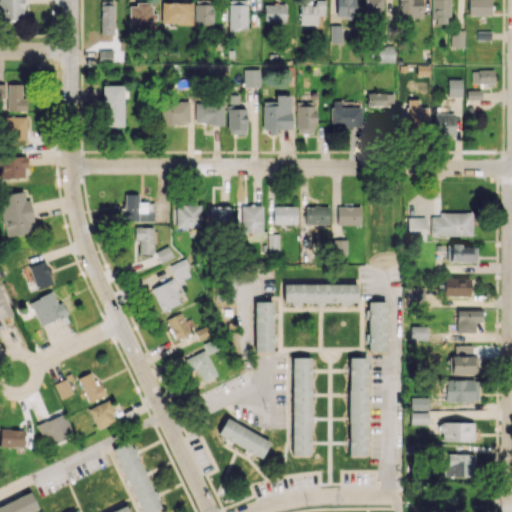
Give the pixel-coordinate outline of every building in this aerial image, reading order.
[(22,0),(0,0),(0,19),(23,19),(22,0)] [(113,34),(112,0),(100,1),(100,35),(113,34)] [(212,25),(212,0),(194,0),(194,24),(212,25)] [(247,27),(246,0),(227,0),(228,28),(247,27)] [(354,0),(335,0),(336,16),(354,17),(354,0)] [(381,0),(363,0),(363,16),(382,16),(381,0)] [(421,0),(398,0),(399,18),(422,18),(421,0)] [(431,0),(432,24),(448,23),(447,0),(431,0)] [(490,15),(490,0),(467,0),(467,15),(490,15)] [(299,24),(316,25),(317,15),(325,15),(325,2),(299,1),(299,24)] [(161,23),(191,24),(192,2),(161,2),(161,23)] [(128,28),(153,28),(153,13),(150,12),(150,3),(129,3),(128,28)] [(285,22),(284,3),(263,4),(264,23),(285,22)] [(330,43),(342,43),(341,24),(329,24),(330,43)] [(463,47),(463,30),(450,30),(450,47),(463,47)] [(377,62),(394,62),(393,46),(376,46),(377,62)] [(259,69),(243,69),(243,87),(259,87),(259,69)] [(471,70),(471,84),(494,83),(494,70),(471,70)] [(461,96),(461,79),(447,79),(447,96),(461,96)] [(25,110),(25,98),(21,98),(21,83),(7,83),(7,110),(25,110)] [(123,85),(102,85),(101,126),(122,126),(123,85)] [(367,106),(393,107),(393,93),(367,93),(367,106)] [(262,131),(276,131),(276,129),(290,129),(290,94),(275,94),(275,101),(262,101),(262,131)] [(406,99),(405,125),(427,125),(427,107),(418,107),(419,99),(406,99)] [(194,124),(222,124),(222,101),(195,100),(194,124)] [(340,100),(330,101),(331,127),(361,126),(360,106),(341,107),(340,100)] [(188,123),(188,101),(161,102),(161,123),(188,123)] [(296,132),(314,133),(314,101),(296,101),(296,132)] [(245,109),(227,109),(227,134),(245,134),(245,109)] [(454,113),(434,113),(434,136),(454,136),(454,113)] [(26,116),(3,116),(3,144),(26,144),(26,116)] [(26,155),(0,156),(1,177),(24,177),(23,167),(27,167),(26,155)] [(0,207),(5,236),(34,231),(28,199),(24,200),(22,191),(0,194),(0,207)] [(153,221),(153,202),(137,201),(138,194),(124,193),(124,208),(118,208),(117,220),(153,221)] [(200,205),(176,205),(175,227),(199,227),(200,205)] [(241,233),(262,232),(262,205),(240,205),(241,233)] [(304,224),(328,224),(328,206),(304,205),(304,224)] [(336,224),(360,224),(360,206),(337,205),(336,224)] [(229,206),(210,206),(209,223),(229,224),(229,206)] [(272,224),(296,224),(296,206),(273,206),(272,224)] [(430,217),(430,236),(471,235),(471,212),(439,213),(440,217),(430,217)] [(425,239),(425,217),(407,217),(407,240),(425,239)] [(153,226),(134,226),(134,239),(138,239),(138,254),(152,254),(153,226)] [(346,254),(346,239),(333,239),(333,254),(346,254)] [(476,244),(448,244),(448,260),(476,261),(476,244)] [(160,262),(172,256),(167,245),(155,251),(160,262)] [(151,288),(161,311),(181,303),(172,284),(191,276),(183,258),(169,265),(174,277),(151,288)] [(51,283),(44,261),(29,266),(36,288),(51,283)] [(224,300),(236,300),(237,278),(225,277),(224,300)] [(443,296),(469,296),(469,278),(443,277),(443,296)] [(283,302),(356,303),(356,284),(283,283),(283,302)] [(0,317),(10,314),(0,286),(0,317)] [(60,301),(56,303),(51,291),(28,301),(40,325),(66,314),(60,301)] [(272,351),(273,301),(254,301),(253,351),(272,351)] [(386,302),(368,301),(366,351),(385,351),(386,302)] [(482,309),(457,310),(457,332),(482,331),(482,309)] [(166,318),(174,340),(190,333),(181,312),(166,318)] [(196,368),(200,381),(215,376),(205,350),(183,358),(188,371),(196,368)] [(450,373),(473,374),(473,356),(451,355),(450,373)] [(309,455),(310,357),(291,357),(291,454),(309,455)] [(347,454),(366,455),(367,357),(348,357),(347,454)] [(87,402),(102,396),(93,371),(78,377),(87,402)] [(53,383),(60,398),(72,393),(65,378),(53,383)] [(444,402),(478,401),(478,379),(444,379),(444,402)] [(427,409),(427,397),(410,397),(409,409),(427,409)] [(87,409),(97,429),(116,420),(106,400),(87,409)] [(50,434),(54,443),(72,434),(62,412),(36,425),(42,437),(50,434)] [(410,424),(428,424),(427,412),(410,412),(410,424)] [(217,434),(261,457),(269,441),(226,418),(217,434)] [(474,422),(440,421),(440,440),(473,441),(474,422)] [(0,445),(23,447),(23,429),(0,428),(0,445)] [(112,448),(140,511),(150,511),(160,508),(130,440),(112,448)] [(443,476),(473,477),(473,454),(447,454),(447,463),(443,463),(443,476)] [(0,505),(0,511),(34,511),(38,511),(30,493),(0,505)]
